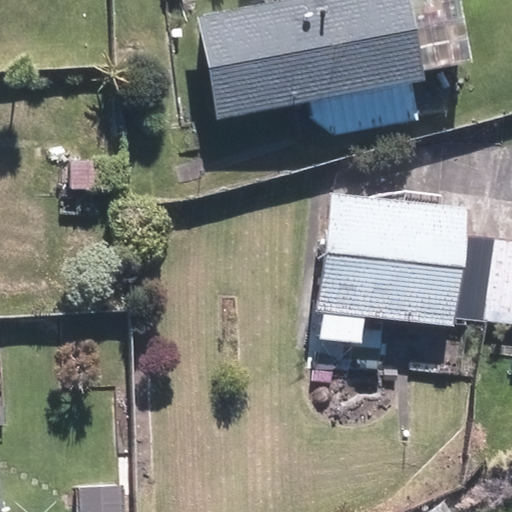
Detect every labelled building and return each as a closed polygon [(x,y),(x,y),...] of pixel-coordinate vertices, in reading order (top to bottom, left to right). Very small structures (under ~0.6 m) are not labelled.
[(385,0),(292,0),(183,20),(203,126),(402,89),(385,0)] [(449,211),(312,198),(300,317),(353,322),(437,331),(449,211)] [(511,255),(502,337),(511,337),(511,255)] [(297,342),(350,347),(353,322),(300,317),(297,342)] [(112,511),(110,486),(69,490),(70,511),(112,511)]
